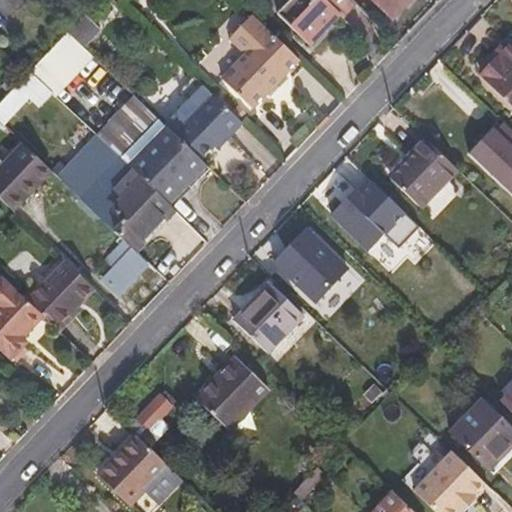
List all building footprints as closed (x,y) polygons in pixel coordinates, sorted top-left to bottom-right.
[(287,0),(277,12),(308,43),(337,13),(340,16),(353,2),(350,0),(287,0)] [(375,0),(392,16),(408,0),(375,0)] [(243,54),(221,79),(252,108),(266,93),(283,75),(298,60),(250,14),(227,38),(243,54)] [(66,34),(82,50),(100,31),(84,15),(68,32),(66,34)] [(511,49),(504,57),(485,77),(511,103),(498,116),(511,129),(511,49)] [(501,54),(481,74),(485,77),(504,57),(501,54)] [(40,61),(28,74),(49,95),(62,81),(40,61)] [(28,74),(0,103),(0,120),(3,124),(30,98),(38,105),(49,95),(28,74)] [(283,75),(266,93),(272,98),(289,80),(283,75)] [(200,83),(162,125),(165,128),(198,160),(213,144),(226,131),(229,134),(240,122),(200,83)] [(131,96),(93,136),(96,140),(106,149),(145,109),(131,96)] [(165,128),(127,169),(142,183),(166,207),(205,166),(198,160),(165,128)] [(492,164),(487,169),(511,192),(511,146),(494,129),(476,148),(492,164)] [(226,131),(213,144),(216,147),(229,134),(226,131)] [(390,177),(422,207),(459,169),(427,138),(411,155),(390,177)] [(96,140),(59,177),(82,200),(120,162),(106,149),(96,140)] [(24,144),(0,169),(0,199),(14,212),(53,171),(24,144)] [(405,149),(383,171),(390,177),(411,155),(405,149)] [(82,200),(125,241),(134,250),(171,211),(166,207),(142,183),(127,169),(120,162),(82,200)] [(205,166),(166,207),(171,211),(174,213),(212,173),(205,166)] [(358,185),(328,215),(356,242),(368,229),(373,234),(377,230),(386,240),(400,226),(358,185)] [(273,264),(302,292),(320,274),(323,278),(337,263),(303,232),(273,264)] [(121,262),(103,280),(117,294),(149,264),(134,250),(125,241),(112,253),(121,262)] [(27,302),(42,317),(55,329),(75,310),(94,290),(65,262),(27,302)] [(320,274),(302,292),(305,295),(323,278),(320,274)] [(0,351),(9,360),(25,344),(20,338),(42,317),(27,302),(1,278),(0,279),(0,351)] [(269,286),(237,320),(269,350),(301,316),(269,286)] [(75,310),(55,329),(59,333),(78,314),(75,310)] [(197,399),(228,429),(270,386),(239,357),(197,399)] [(511,395),(503,404),(511,412),(511,395)] [(158,396),(130,425),(140,435),(168,407),(158,396)] [(511,429),(483,402),(451,434),(491,473),(511,450),(511,429)] [(136,435),(97,475),(127,505),(167,464),(136,435)] [(453,453),(415,492),(435,511),(457,511),(459,511),(460,511),(464,511),(477,500),(473,496),(485,484),(453,453)] [(320,468),(294,494),(298,497),(303,502),(328,477),(320,468)] [(473,496),(477,500),(489,487),(485,484),(473,496)] [(377,511),(416,511),(396,493),(377,511)]
